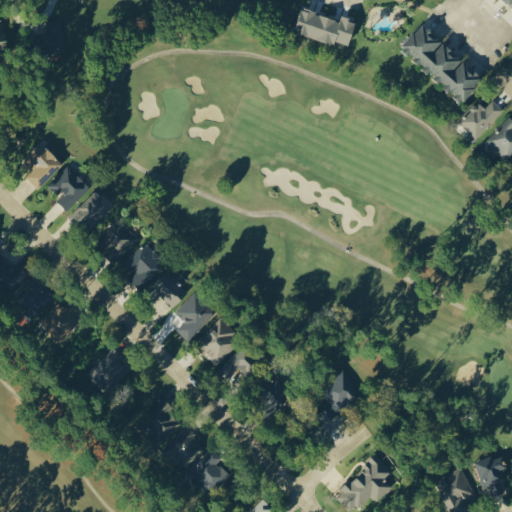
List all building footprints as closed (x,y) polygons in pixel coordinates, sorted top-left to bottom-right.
[(351,44),(357,18),(343,14),(342,18),(303,8),(297,33),(336,42),(337,41),(351,44)] [(66,53),(61,18),(41,21),(46,56),(66,53)] [(0,44),(8,45),(10,22),(0,21),(0,44)] [(465,100),(485,76),(422,24),(402,48),(465,100)] [(458,122),(477,139),(503,109),(492,100),(485,108),(477,100),(458,122)] [(511,151),(511,121),(508,117),(483,144),(502,162),(511,151)] [(64,163),(41,141),(23,160),(32,170),(27,176),(39,189),(64,163)] [(48,186),(59,196),(56,199),(68,211),(91,186),(68,165),(48,186)] [(113,209),(96,191),(71,213),(88,232),(113,209)] [(139,236),(120,218),(94,244),(114,262),(139,236)] [(136,274),(130,280),(140,290),(166,262),(144,242),(124,264),(136,274)] [(0,261),(0,270),(0,287),(23,286),(23,276),(32,276),(32,261),(0,261)] [(169,308),(187,295),(170,270),(151,283),(169,308)] [(19,295),(38,313),(55,296),(46,287),(49,284),(39,274),(19,295)] [(175,311),(185,321),(177,329),(188,340),(216,313),(196,291),(175,311)] [(70,304),(66,309),(59,301),(40,321),(62,342),(84,318),(70,304)] [(216,366),(239,344),(232,336),(236,333),(222,317),(194,342),(216,366)] [(218,370),(228,380),(238,370),(244,376),(259,361),(244,345),(218,370)] [(102,388),(109,382),(114,387),(134,368),(125,359),(126,359),(115,347),(87,373),(102,388)] [(364,397),(346,370),(320,387),(332,405),(321,412),(327,421),(364,397)] [(280,409),(294,387),(275,375),(261,397),(280,409)] [(180,422),(168,411),(173,406),(164,398),(137,428),(158,446),(180,422)] [(186,468),(207,448),(186,426),(165,446),(186,468)] [(233,474),(211,450),(188,471),(211,495),(233,474)] [(350,511),(355,511),(386,483),(384,481),(393,472),(377,455),(352,478),(353,479),(335,495),(350,511)] [(475,461),(488,498),(506,491),(499,471),(507,468),(502,456),(494,459),(493,455),(475,461)] [(451,511),(457,511),(468,507),(465,501),(476,496),(462,467),(436,479),(451,511)] [(270,511),(274,510),(263,498),(249,511),(270,511)]
